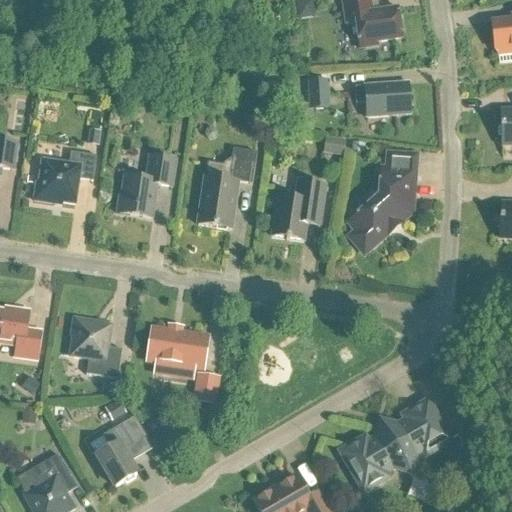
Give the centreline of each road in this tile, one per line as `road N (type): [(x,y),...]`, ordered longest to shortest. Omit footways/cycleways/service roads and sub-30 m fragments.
road 1 (residential): [(440,319),(0,254)]
road 2 (residential): [(157,511),(416,361),(440,319)]
road 3 (residential): [(440,319),(450,181),(440,0)]
